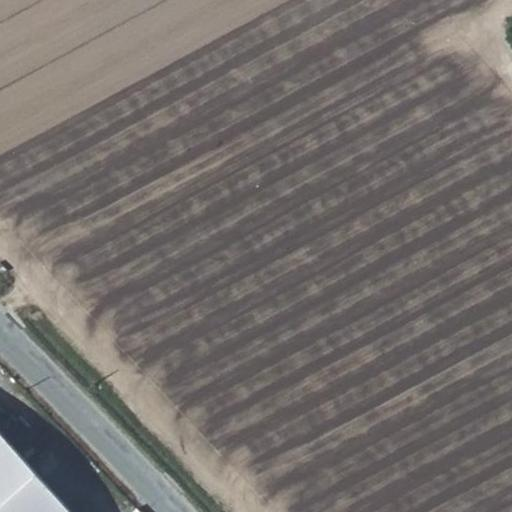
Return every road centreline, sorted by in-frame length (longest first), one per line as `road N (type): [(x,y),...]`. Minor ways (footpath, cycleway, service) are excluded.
road 1 (unknown): [(0,298),(511,22)]
road 2 (unclassified): [(175,511),(0,326)]
